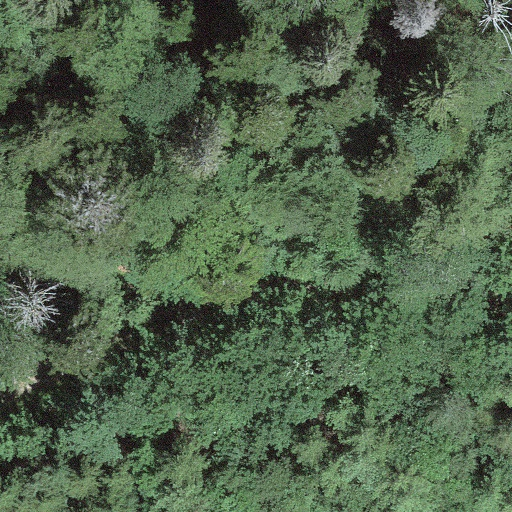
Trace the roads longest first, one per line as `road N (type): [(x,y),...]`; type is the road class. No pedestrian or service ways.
road 1 (track): [(230,304),(400,261),(511,215)]
road 2 (track): [(0,391),(230,304)]
